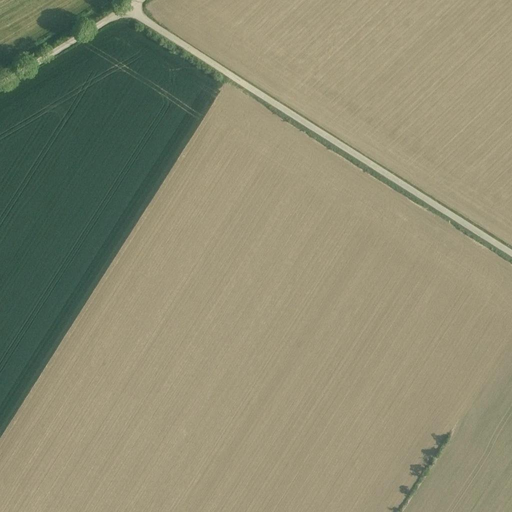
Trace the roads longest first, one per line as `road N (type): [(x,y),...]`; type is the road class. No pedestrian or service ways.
road 1 (track): [(127,10),(511,254)]
road 2 (unclassified): [(143,0),(0,88)]
